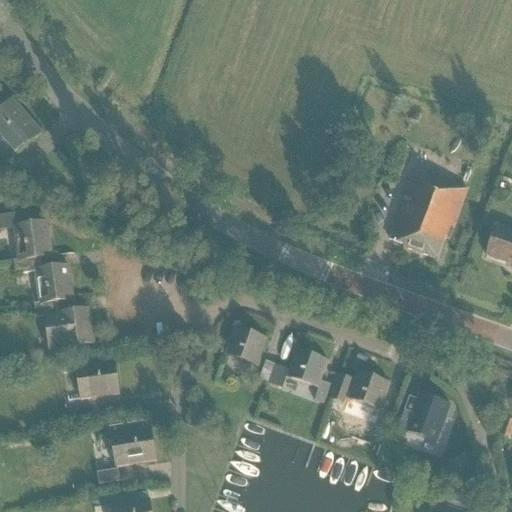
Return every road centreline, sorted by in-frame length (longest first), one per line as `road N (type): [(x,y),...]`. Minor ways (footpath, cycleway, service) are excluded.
road 1 (tertiary): [(511,339),(304,262),(215,216),(127,155),(63,95),(0,17)]
road 2 (residential): [(508,511),(456,381),(243,302),(210,313),(181,395),(178,511)]
